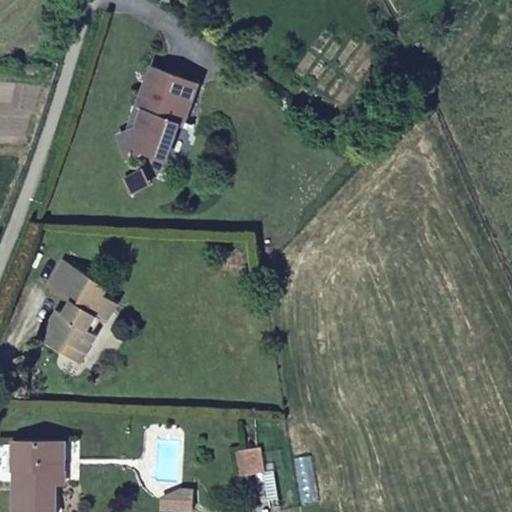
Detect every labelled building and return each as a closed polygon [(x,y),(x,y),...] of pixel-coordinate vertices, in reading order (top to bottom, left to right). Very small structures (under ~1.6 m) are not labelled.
[(129,0),(115,0),(116,19),(130,19),(129,0)] [(140,110),(124,116),(133,141),(154,133),(169,141),(207,67),(163,46),(143,89),(149,92),(140,110)] [(144,153),(130,161),(139,175),(153,168),(144,153)] [(118,248),(74,216),(55,241),(77,258),(67,272),(62,268),(46,288),(68,305),(72,301),(89,315),(102,298),(95,292),(105,280),(110,284),(124,267),(111,256),(118,248)] [(68,305),(46,288),(41,296),(81,326),(89,315),(72,301),(68,305)] [(55,437),(59,403),(10,397),(2,473),(41,477),(44,445),(55,437)] [(238,431),(238,455),(255,456),(256,432),(238,431)] [(182,464),(170,462),(168,472),(151,469),(149,479),(178,484),(182,464)]
